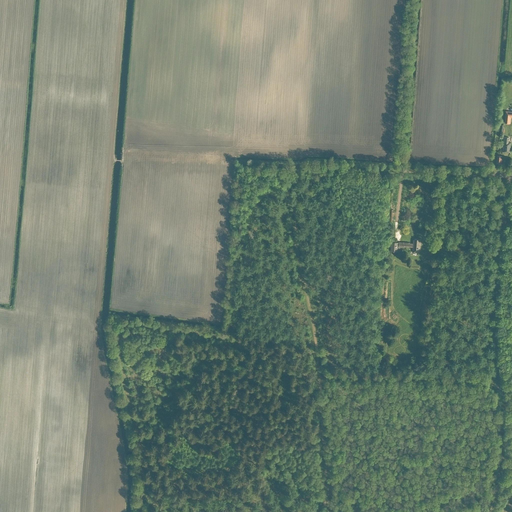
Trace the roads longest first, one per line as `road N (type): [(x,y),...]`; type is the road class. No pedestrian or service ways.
road 1 (track): [(136,511),(137,460),(114,336),(125,322),(231,335),(305,378),(496,377)]
road 2 (track): [(326,511),(309,310),(293,235),(303,193),(335,167)]
road 3 (track): [(507,175),(496,302),(498,469),(488,511)]
road 4 (track): [(511,175),(335,167)]
